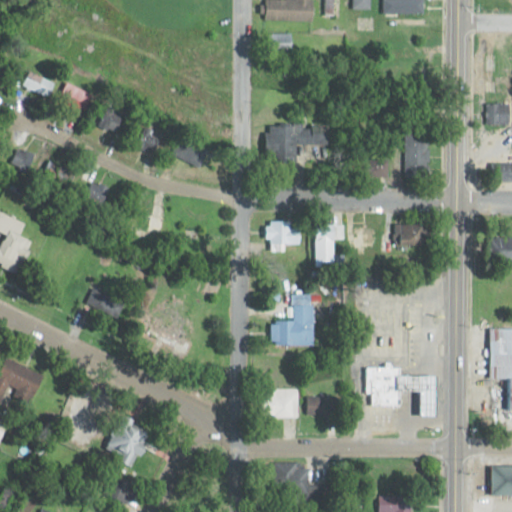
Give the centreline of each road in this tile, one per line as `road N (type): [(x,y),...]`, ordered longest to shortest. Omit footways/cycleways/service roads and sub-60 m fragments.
road 1 (residential): [(0,315),(271,450),(511,450)]
road 2 (residential): [(241,511),(244,0)]
road 3 (primary): [(453,511),(456,0)]
road 4 (residential): [(511,204),(244,201)]
road 5 (residential): [(244,201),(184,199),(152,188),(21,118)]
